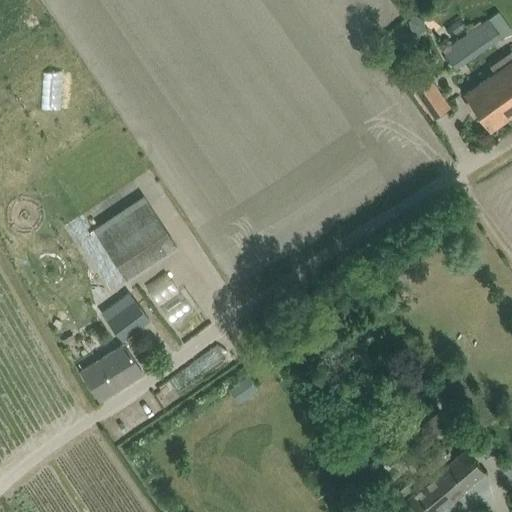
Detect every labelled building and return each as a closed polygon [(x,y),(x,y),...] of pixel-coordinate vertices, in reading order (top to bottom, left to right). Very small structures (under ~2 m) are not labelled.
[(455,69),(501,37),(488,18),(442,51),(455,69)] [(511,52),(510,49),(489,64),(495,72),(464,94),(489,130),(511,113),(511,52)] [(412,90),(421,103),(433,119),(450,107),(438,91),(430,78),(412,90)] [(73,121),(90,105),(75,88),(58,104),(73,121)] [(93,229),(116,263),(127,279),(177,246),(166,229),(143,196),(93,229)] [(122,340),(149,320),(129,293),(102,313),(122,340)] [(80,371),(100,400),(143,373),(124,343),(80,371)] [(239,382),(228,389),(238,402),(248,395),(239,382)] [(430,439),(433,436),(449,423),(431,402),(412,418),(430,439)] [(332,450),(345,468),(358,459),(345,441),(332,450)] [(432,475),(451,499),(484,471),(465,448),(452,459),(443,449),(428,461),(426,463),(424,462),(418,468),(427,479),(432,475)] [(411,511),(436,511),(451,499),(432,475),(427,479),(428,480),(420,487),(413,479),(391,497),(399,506),(401,509),(406,505),(409,509),(411,511)]
